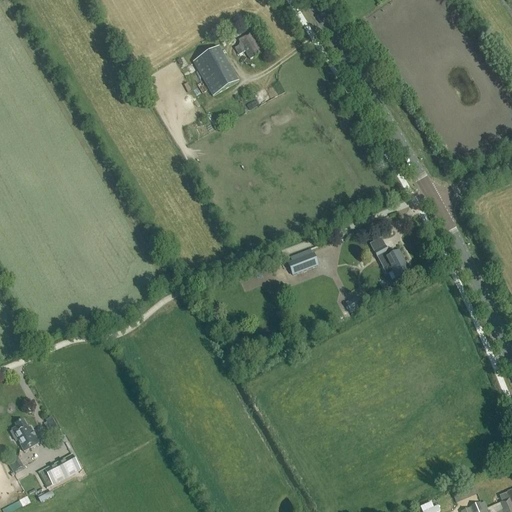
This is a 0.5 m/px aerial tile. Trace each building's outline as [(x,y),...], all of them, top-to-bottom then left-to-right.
[(246,52),(250,60),(261,53),(256,45),(258,44),(252,34),(239,42),(238,47),(235,49),(239,56),(246,52)] [(212,97),(238,82),(218,48),(193,62),(212,97)] [(392,272),(396,279),(409,272),(399,252),(394,254),(392,250),(388,253),(385,247),(374,253),(383,270),(382,270),(383,272),(384,272),(386,276),(392,272)] [(318,267),(313,255),(288,264),(293,277),(318,267)] [(359,297),(346,304),(351,314),(364,307),(359,297)] [(57,431),(51,420),(44,424),(50,434),(52,433),(53,434),(57,431)] [(24,452),(39,444),(30,428),(28,429),(23,421),(16,425),(18,428),(12,431),(24,452)] [(72,456),(44,471),(39,473),(47,487),(48,489),(52,486),(52,487),(81,472),(79,469),(72,456)] [(12,464),(17,473),(26,469),(21,459),(12,464)] [(511,511),(511,490),(507,492),(508,494),(499,497),(501,503),(499,504),(502,511),(511,511)] [(43,498),(45,503),(58,496),(55,491),(43,498)] [(488,511),(484,503),(481,504),(480,503),(469,508),(470,511),(488,511)]
